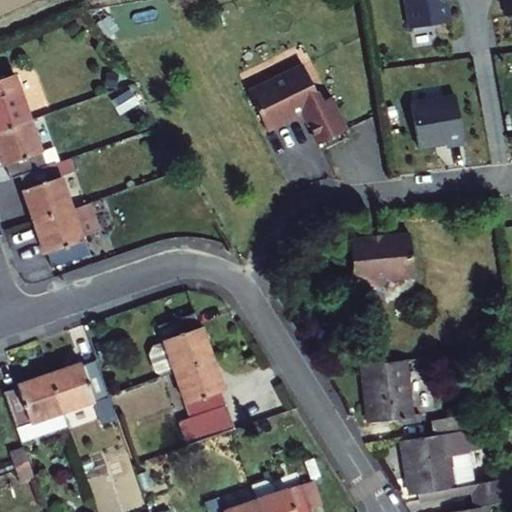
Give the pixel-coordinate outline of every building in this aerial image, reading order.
[(408,0),(412,25),(452,19),(449,0),(408,0)] [(511,0),(502,0),(505,10),(511,9),(511,0)] [(304,59),(248,87),(268,126),(303,109),(318,138),(345,124),(328,89),(321,92),(304,59)] [(0,125),(36,112),(21,65),(0,71),(0,125)] [(450,85),(406,92),(412,135),(440,131),(441,134),(458,131),(450,85)] [(0,134),(8,159),(12,158),(17,172),(23,170),(52,160),(36,112),(0,125),(0,134)] [(75,202),(60,157),(52,160),(23,170),(28,185),(25,186),(35,216),(75,202)] [(89,197),(75,202),(35,216),(45,246),(49,245),(53,259),(90,247),(85,233),(99,229),(89,197)] [(409,229),(347,235),(351,287),(379,285),(385,274),(413,271),(409,229)] [(158,323),(163,340),(173,368),(212,355),(200,323),(197,324),(193,311),(158,323)] [(149,352),(154,368),(161,372),(173,368),(163,340),(152,343),(149,352)] [(408,410),(400,354),(355,358),(364,415),(408,410)] [(188,412),(176,416),(185,442),(226,428),(232,426),(219,387),(222,386),(212,355),(173,368),(188,412)] [(81,365),(80,362),(46,374),(59,410),(92,398),(101,422),(116,417),(95,360),(81,365)] [(16,387),(2,392),(19,441),(64,425),(59,410),(46,374),(15,384),(16,387)] [(470,406),(426,411),(428,429),(460,424),(472,422),(470,406)] [(460,424),(428,429),(398,433),(406,486),(419,484),(420,492),(469,487),(471,505),(490,502),(503,500),(500,474),(468,477),(460,424)] [(310,477),(298,481),(307,505),(319,501),(310,477)] [(245,483),(251,497),(256,511),(309,511),(307,505),(298,481),(269,491),(265,480),(260,478),(245,483)] [(256,511),(251,497),(209,511),(256,511)] [(471,505),(448,509),(448,511),(491,511),(490,502),(471,505)]
